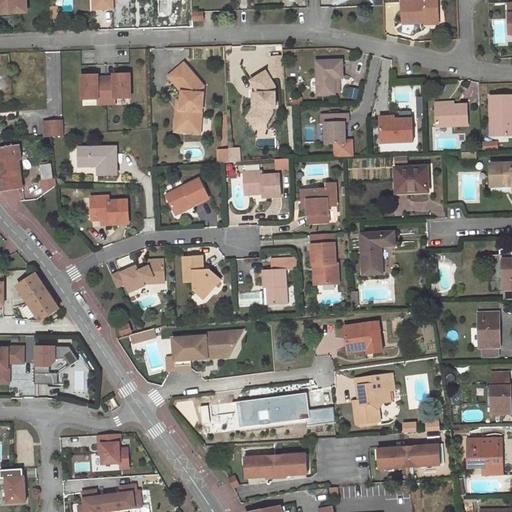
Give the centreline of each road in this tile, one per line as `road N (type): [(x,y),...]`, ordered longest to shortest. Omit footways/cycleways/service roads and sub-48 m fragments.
road 1 (residential): [(0,42),(311,34),(511,73)]
road 2 (residential): [(58,283),(151,237),(246,234)]
road 3 (residential): [(322,370),(171,390),(142,409)]
road 4 (unclassified): [(58,283),(142,409)]
road 5 (unclassified): [(142,409),(212,511)]
